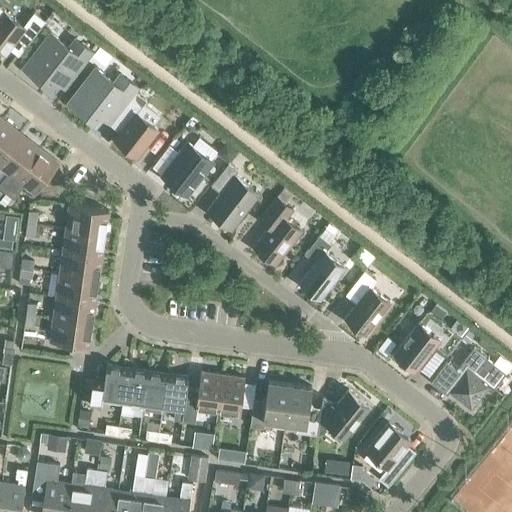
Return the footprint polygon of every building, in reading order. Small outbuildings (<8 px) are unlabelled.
[(16,38),(20,41),(28,31),(23,27),(24,27),(4,12),(0,17),(0,49),(4,53),(16,38)] [(81,43),(74,51),(50,32),(23,67),(48,87),(62,69),(72,76),(91,51),(81,43)] [(126,78),(119,87),(95,68),(68,102),(93,122),(107,104),(117,111),(136,86),(126,78)] [(115,139),(136,155),(157,129),(153,125),(159,117),(143,104),(146,100),(136,92),(116,118),(125,125),(115,139)] [(0,160),(21,133),(2,119),(0,121),(0,160)] [(0,188),(5,193),(40,148),(21,133),(0,160),(0,167),(7,173),(0,182),(0,188)] [(161,174),(187,195),(213,161),(187,141),(161,174)] [(40,148),(5,193),(13,199),(23,185),(36,195),(36,194),(35,193),(58,164),(59,164),(60,163),(40,148)] [(206,210),(231,229),(259,194),(234,175),(237,171),(228,163),(210,185),(220,192),(206,210)] [(253,246),(275,264),(301,231),(286,218),(293,209),(277,196),(259,219),(268,226),(253,246)] [(65,228),(105,233),(108,210),(70,205),(70,203),(69,203),(65,228)] [(26,222),(35,224),(37,211),(28,210),(26,222)] [(33,235),(35,224),(26,222),(25,234),(33,235)] [(101,256),(105,233),(65,228),(62,250),(101,256)] [(299,283),(320,298),(344,267),(325,252),(330,244),(318,235),(304,254),(315,263),(299,283)] [(98,278),(101,256),(62,250),(59,273),(98,278)] [(20,267),(32,269),(33,260),(21,259),(20,267)] [(31,278),(32,269),(20,267),(19,276),(31,278)] [(344,318),(365,334),(389,302),(370,287),(376,280),(364,270),(345,294),(356,303),(344,318)] [(95,301),(98,278),(59,273),(56,295),(95,301)] [(92,323),(95,301),(56,295),(52,317),(92,323)] [(26,314),(34,315),(36,303),(27,302),(26,314)] [(435,345),(446,354),(460,336),(427,310),(393,354),(415,371),(435,345)] [(32,328),(34,315),(26,314),(24,326),(32,328)] [(88,346),(92,323),(52,317),(49,341),(88,346)] [(492,390),(503,376),(493,368),(495,365),(473,347),(456,369),(446,361),(430,381),(441,389),(443,387),(471,409),(489,387),(492,390)] [(122,403),(127,367),(106,364),(104,382),(92,380),(89,405),(101,406),(101,400),(122,403)] [(142,405),(147,370),(127,367),(122,403),(142,405)] [(162,408),(167,373),(147,370),(142,405),(162,408)] [(217,411),(222,374),(200,371),(197,389),(186,388),(182,420),(194,422),(196,408),(217,411)] [(182,420),(186,388),(188,376),(167,373),(162,408),(175,410),(173,419),(182,420)] [(222,374),(217,411),(239,414),(244,377),(222,374)] [(284,423),(290,383),(268,380),(265,400),(253,399),(249,426),(271,429),(272,421),(284,423)] [(317,433),(321,408),(309,406),(311,386),(290,383),(284,423),(296,424),(295,432),(317,435),(317,433)] [(322,396),(321,408),(317,433),(321,433),(328,425),(344,438),(369,407),(348,389),(334,406),(322,396)] [(378,478),(387,486),(410,458),(401,450),(410,439),(388,422),(365,450),(387,467),(378,478)] [(117,435),(119,426),(106,424),(105,433),(117,435)] [(119,426),(117,435),(130,437),(131,427),(119,426)] [(158,441),(159,431),(146,430),(145,439),(158,441)] [(159,431),(158,441),(170,442),(171,433),(159,431)] [(47,449),(64,451),(67,436),(49,433),(47,449)] [(100,441),(87,439),(85,453),(98,455),(100,441)] [(16,458),(29,460),(31,448),(17,446),(16,458)] [(162,511),(165,496),(167,479),(154,477),(157,453),(149,451),(145,475),(143,475),(138,511),(162,511)] [(187,478),(204,481),(208,457),(191,454),(187,478)] [(65,511),(70,482),(56,480),(59,463),(36,460),(31,498),(42,499),(40,511),(65,511)] [(89,511),(96,469),(86,467),(83,484),(70,482),(65,511),(89,511)] [(0,481),(0,511),(20,511),(26,469),(16,468),(14,477),(17,479),(17,484),(0,481)] [(114,511),(117,489),(104,487),(106,470),(96,469),(89,511),(114,511)] [(247,486),(255,487),(257,473),(249,472),(247,486)] [(138,511),(143,475),(133,474),(131,491),(117,489),(114,511),(138,511)] [(290,492),(292,478),(284,477),(281,491),(290,492)] [(292,478),(290,492),(298,494),(300,479),(292,478)] [(165,496),(162,511),(187,511),(192,482),(181,481),(178,498),(165,496)] [(315,502),(330,504),(333,484),(317,482),(315,502)] [(242,511),(243,511),(229,509),(230,502),(222,501),(221,508),(220,508),(219,511),(242,511)]
